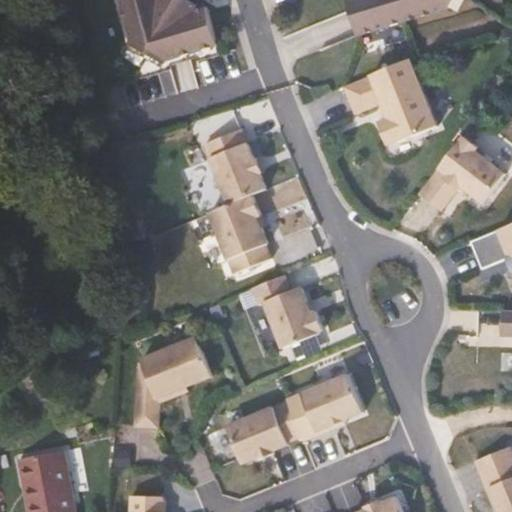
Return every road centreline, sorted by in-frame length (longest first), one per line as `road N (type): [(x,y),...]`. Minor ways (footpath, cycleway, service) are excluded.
road 1 (residential): [(425,435),(241,511)]
road 2 (residential): [(356,249),(333,219),(274,73)]
road 3 (residential): [(356,249),(404,255),(429,281),(428,322),(403,357)]
road 4 (residential): [(274,73),(128,121)]
road 5 (residential): [(403,357),(371,320),(356,249)]
